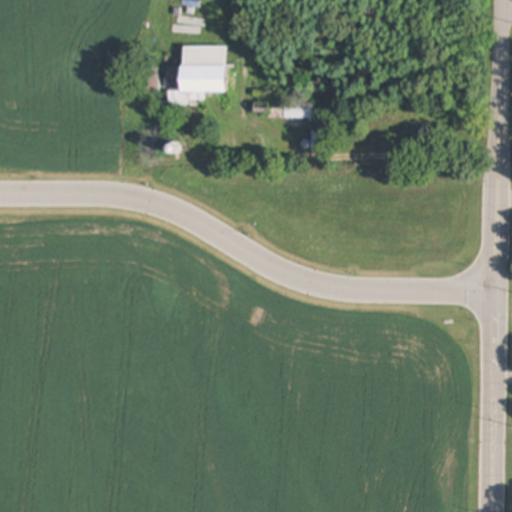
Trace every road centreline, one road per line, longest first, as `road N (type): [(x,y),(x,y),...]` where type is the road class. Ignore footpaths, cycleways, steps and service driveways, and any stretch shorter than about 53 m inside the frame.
road 1 (residential): [(499,293),(341,291),(267,267),(137,199),(0,196)]
road 2 (residential): [(496,511),(508,0)]
